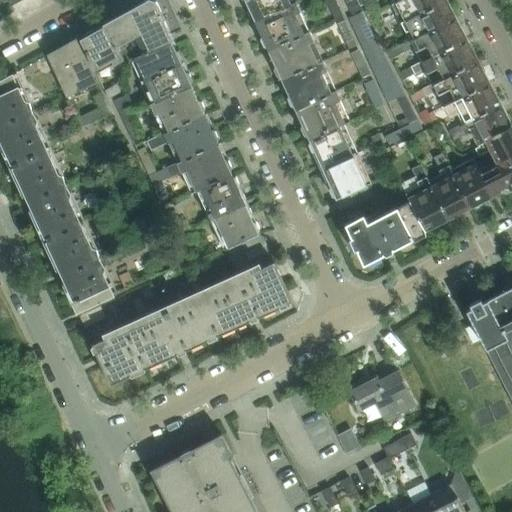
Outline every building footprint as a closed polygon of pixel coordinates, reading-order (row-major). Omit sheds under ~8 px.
[(173,40),(160,11),(156,2),(151,0),(146,0),(104,23),(116,46),(138,34),(142,35),(149,50),(171,41),(173,40)] [(245,0),(308,139),(340,124),(345,122),(336,102),(340,100),(335,90),(331,92),(323,73),(327,71),(323,60),(318,63),(309,43),(313,41),(309,32),(305,34),(296,14),(300,11),(296,2),(292,4),(289,0),(245,0)] [(333,0),(318,0),(321,8),(328,5),(334,19),(341,16),(333,0)] [(354,0),(350,0),(344,3),(351,16),(360,11),(354,0)] [(442,0),(401,0),(398,2),(391,5),(395,15),(403,10),(408,19),(400,23),(409,40),(452,19),(442,0)] [(348,19),(351,26),(364,20),(361,13),(348,19)] [(385,35),(375,14),(368,18),(378,38),(385,35)] [(419,61),(419,62),(464,40),(452,19),(409,40),(399,46),(387,51),(391,59),(403,53),(413,48),(419,61)] [(360,45),(371,40),(374,38),(364,20),(351,26),(360,45)] [(355,45),(343,21),(337,24),(348,49),(355,45)] [(104,23),(80,36),(95,69),(111,60),(114,65),(123,60),(116,46),(104,23)] [(384,58),(374,38),(371,40),(380,60),(384,58)] [(63,47),(82,89),(96,82),(76,39),(63,47)] [(360,45),(362,48),(369,45),(379,67),(384,78),(390,89),(394,99),(396,98),(398,98),(389,80),(385,70),(380,60),(371,40),(360,45)] [(432,83),(439,80),(475,62),(464,40),(419,62),(411,66),(414,74),(424,69),(432,83)] [(196,190),(200,188),(231,173),(171,41),(149,50),(136,57),(146,79),(141,82),(145,91),(149,89),(155,101),(151,103),(155,113),(159,110),(168,130),(164,133),(147,140),(151,150),(168,142),(172,140),(182,160),(177,162),(157,171),(162,181),(182,172),(186,169),(196,190)] [(362,48),(372,70),(379,67),(369,45),(362,48)] [(63,47),(49,54),(68,95),(82,89),(63,47)] [(369,75),(357,50),(350,53),(362,78),(369,75)] [(380,60),(385,70),(389,67),(384,58),(380,60)] [(446,92),(451,102),(487,85),(475,62),(439,80),(432,83),(422,89),(409,96),(413,103),(426,96),(436,91),(438,96),(446,92)] [(411,66),(398,73),(402,80),(414,74),(411,66)] [(379,67),(372,70),(377,81),(384,78),(379,67)] [(385,70),(389,80),(394,77),(389,67),(385,70)] [(0,142),(11,166),(51,148),(17,72),(0,81),(0,142)] [(389,80),(398,98),(404,95),(394,77),(389,80)] [(377,81),(382,92),(390,89),(384,78),(377,81)] [(363,84),(375,108),(383,105),(371,80),(363,84)] [(121,92),(117,84),(104,90),(108,98),(121,92)] [(487,85),(451,102),(444,106),(448,116),(456,111),(462,123),(497,105),(487,85)] [(390,89),(382,92),(387,103),(394,99),(390,89)] [(110,114),(100,93),(93,96),(103,117),(110,114)] [(400,107),(408,103),(404,95),(398,98),(396,98),(400,107)] [(131,117),(121,97),(114,101),(123,121),(131,117)] [(387,103),(393,116),(402,112),(400,107),(396,98),(394,99),(387,103)] [(400,107),(402,112),(404,116),(413,112),(408,103),(400,107)] [(383,105),(375,108),(383,125),(390,121),(383,105)] [(471,131),(477,143),(509,126),(497,105),(462,123),(448,130),(452,137),(463,131),(465,134),(471,131)] [(431,121),(426,110),(418,114),(424,125),(431,121)] [(405,118),(404,116),(402,112),(393,116),(396,122),(405,118)] [(408,125),(412,123),(417,121),(413,112),(404,116),(405,118),(408,125)] [(140,137),(131,117),(123,121),(133,141),(140,137)] [(399,129),(405,126),(408,125),(405,118),(396,122),(399,129)] [(422,130),(417,121),(412,123),(417,133),(422,130)] [(412,123),(408,125),(405,126),(410,136),(417,133),(412,123)] [(340,124),(308,139),(335,198),(336,197),(356,188),(361,199),(362,201),(372,196),(366,184),(340,124)] [(511,128),(510,125),(509,126),(477,143),(478,147),(501,191),(505,192),(511,188),(511,128)] [(399,129),(404,139),(410,136),(405,126),(399,129)] [(397,142),(404,139),(399,129),(392,132),(397,142)] [(389,146),(397,142),(392,132),(385,136),(389,146)] [(374,145),(381,142),(378,134),(370,138),(374,145)] [(381,142),(374,145),(377,153),(385,149),(381,142)] [(148,176),(156,172),(144,147),(136,151),(148,176)] [(469,207),(501,191),(478,147),(464,155),(467,161),(450,170),(469,207)] [(44,239),(84,220),(51,148),(11,166),(44,239)] [(440,175),(428,182),(447,219),(469,207),(450,170),(441,153),(434,157),(440,169),(438,170),(440,175)] [(405,193),(408,201),(423,227),(424,230),(447,219),(428,182),(420,165),(411,169),(417,181),(416,182),(418,186),(405,193)] [(170,202),(156,172),(148,176),(162,205),(170,202)] [(231,173),(200,188),(227,247),(259,233),(231,173)] [(356,188),(336,197),(341,208),(361,199),(356,188)] [(411,234),(423,227),(408,201),(377,217),(375,212),(365,217),(364,214),(344,223),(363,264),(413,239),(411,234)] [(179,221),(174,210),(166,214),(171,226),(177,223),(181,230),(190,226),(186,217),(179,221)] [(44,239),(77,311),(117,293),(84,220),(44,239)] [(266,251),(259,235),(245,241),(248,249),(243,251),(247,260),(266,251)] [(292,301),(274,261),(261,267),(259,263),(198,291),(219,335),(292,301)] [(127,272),(119,276),(125,288),(133,284),(127,272)] [(466,311),(511,400),(511,287),(482,303),(480,299),(469,305),(471,308),(466,311)] [(219,335),(198,291),(125,325),(145,369),(219,335)] [(78,312),(84,326),(105,316),(99,302),(78,312)] [(145,369),(125,325),(103,334),(105,338),(93,344),(111,384),(145,369)] [(389,416),(400,411),(415,403),(399,371),(379,381),(376,376),(349,390),(359,409),(380,398),(389,416)] [(221,433),(150,470),(171,511),(257,511),(230,458),(233,456),(221,433)] [(410,433),(382,447),(387,457),(388,459),(416,445),(410,433)] [(388,459),(387,457),(375,463),(380,475),(393,468),(388,459)] [(368,467),(360,471),(367,484),(375,480),(368,467)] [(356,490),(349,477),(341,481),(348,494),(356,490)] [(465,511),(451,484),(431,494),(439,511),(465,511)] [(330,508),(338,504),(330,487),(322,491),(330,508)] [(439,511),(431,494),(411,504),(415,511),(439,511)]
